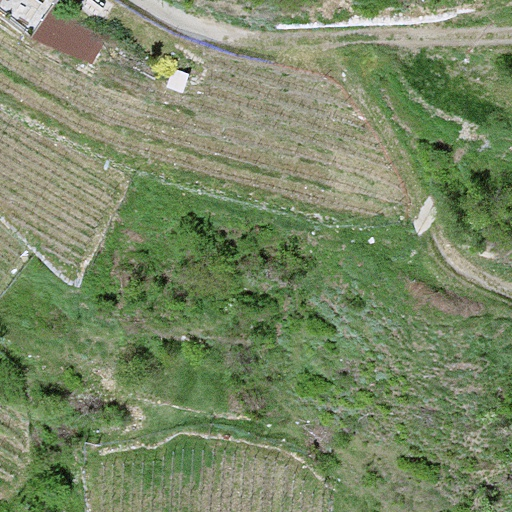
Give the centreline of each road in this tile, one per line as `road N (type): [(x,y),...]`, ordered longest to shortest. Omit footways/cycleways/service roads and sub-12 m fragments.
road 1 (track): [(351,59),(474,264),(511,284)]
road 2 (track): [(351,59),(226,38),(149,0)]
road 3 (track): [(511,34),(351,59)]
